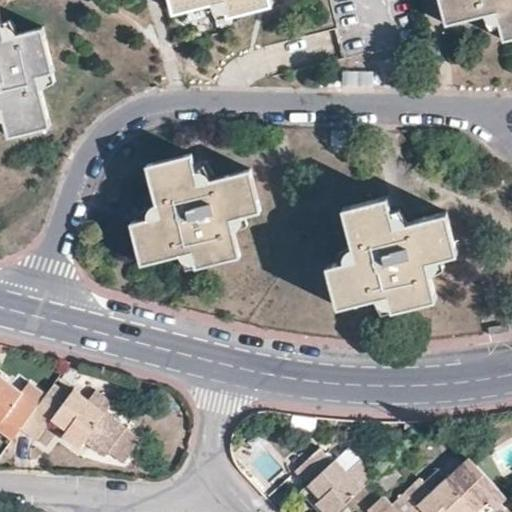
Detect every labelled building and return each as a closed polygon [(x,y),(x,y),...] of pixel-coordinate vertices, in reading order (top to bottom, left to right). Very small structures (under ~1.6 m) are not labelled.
[(272,0),(171,0),(175,11),(216,0),(224,0),(229,14),(274,3),(272,0)] [(511,0),(440,0),(446,24),(497,10),(504,40),(511,37),(511,0)] [(0,107),(3,107),(9,136),(51,126),(38,76),(54,71),(43,27),(5,36),(0,15),(0,107)] [(261,210),(251,169),(200,182),(192,153),(147,164),(160,215),(131,222),(142,264),(193,251),(196,267),(241,256),(230,218),(261,210)] [(457,253),(447,211),(395,225),(388,196),(343,207),(356,257),(327,265),(338,307),(387,293),(393,310),(437,298),(427,260),(457,253)] [(509,321),(493,324),(495,333),(511,329),(509,321)] [(21,426),(40,401),(20,387),(0,372),(0,427),(12,437),(21,426)] [(40,401),(47,392),(27,378),(20,387),(40,401)] [(68,393),(54,382),(47,392),(40,401),(21,426),(34,437),(51,418),(67,430),(63,435),(76,445),(82,438),(101,453),(103,450),(122,426),(104,412),(88,399),(73,388),(68,393)] [(96,389),(88,399),(104,412),(111,401),(96,389)] [(137,438),(122,426),(103,450),(118,462),(137,438)] [(345,471),(361,488),(369,480),(370,479),(375,474),(349,446),(334,460),(345,471)] [(314,501),(323,511),(334,511),(361,488),(345,471),(334,460),(332,462),(319,447),(294,470),(318,497),(314,501)] [(471,511),(486,498),(495,508),(507,496),(468,456),(462,463),(447,476),(432,490),(417,504),(409,495),(405,491),(391,504),(398,511),(471,511)] [(375,479),(386,491),(403,476),(391,464),(375,479)] [(432,490),(447,476),(439,467),(424,481),(432,490)] [(432,490),(424,481),(409,495),(417,504),(432,490)] [(380,511),(390,503),(382,494),(367,508),(370,511),(380,511)] [(398,511),(391,504),(390,503),(380,511),(398,511)]
